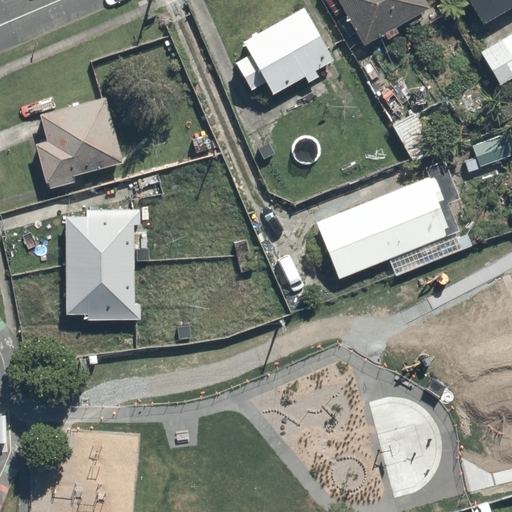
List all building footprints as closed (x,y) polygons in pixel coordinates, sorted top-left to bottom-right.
[(335,0),(362,45),(429,5),(426,0),(335,0)] [(511,6),(511,0),(468,0),(485,24),(511,6)] [(306,6),(243,39),(271,92),(335,59),(306,6)] [(511,31),(480,51),(500,84),(511,77),(511,31)] [(444,147),(418,97),(392,111),(417,161),(444,147)] [(44,135),(32,139),(44,184),(119,163),(102,101),(39,118),(44,135)] [(384,150),(365,115),(340,129),(359,164),(384,150)] [(511,149),(504,127),(471,139),(481,166),(511,154),(511,149)] [(184,165),(156,177),(165,199),(194,187),(184,165)] [(457,193),(442,199),(432,173),(315,220),(336,272),(453,225),(468,219),(457,193)] [(137,319),(138,298),(129,298),(130,228),(139,228),(140,209),(94,208),(94,215),(64,215),(62,312),(80,312),(80,318),(137,319)] [(506,511),(505,507),(496,510),(491,496),(469,504),(471,511),(506,511)]
